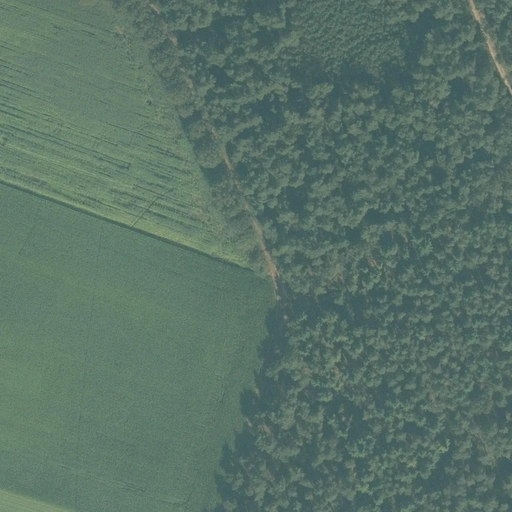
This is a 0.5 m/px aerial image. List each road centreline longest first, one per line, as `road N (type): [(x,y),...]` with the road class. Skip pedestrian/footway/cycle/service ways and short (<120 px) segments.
road 1 (track): [(221,511),(294,314),(172,33),(249,0)]
road 2 (track): [(381,511),(294,314)]
